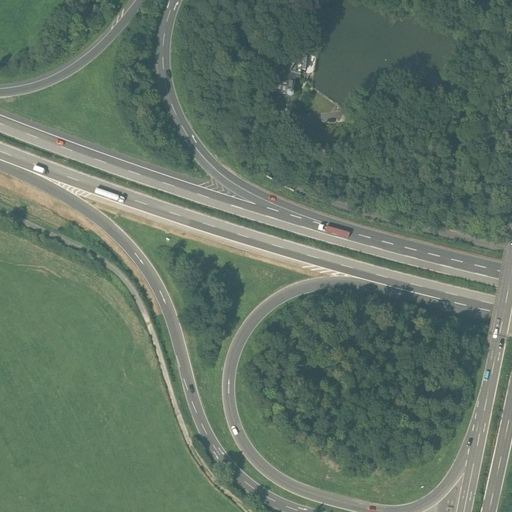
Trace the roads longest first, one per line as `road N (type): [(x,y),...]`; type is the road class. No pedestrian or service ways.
road 1 (motorway): [(382,511),(310,494),(264,468),(232,420),(230,362),(257,314),(304,287),(339,283),(461,297)]
road 2 (motorway): [(0,156),(126,244),(157,285),(211,442),(250,486),(305,511)]
road 3 (motorway): [(0,151),(261,241),(461,297)]
road 4 (motorway): [(344,236),(0,122)]
road 5 (track): [(511,247),(351,208),(276,175),(276,128),(341,116)]
road 6 (motorway): [(344,236),(240,187),(205,160),(165,80),(162,52),(175,0)]
road 7 (motorway): [(511,279),(344,236)]
road 8 (motorway): [(139,0),(77,64),(41,83),(0,91)]
road 9 (primary): [(511,269),(484,409)]
road 10 (motorway): [(484,409),(449,483),(405,511)]
